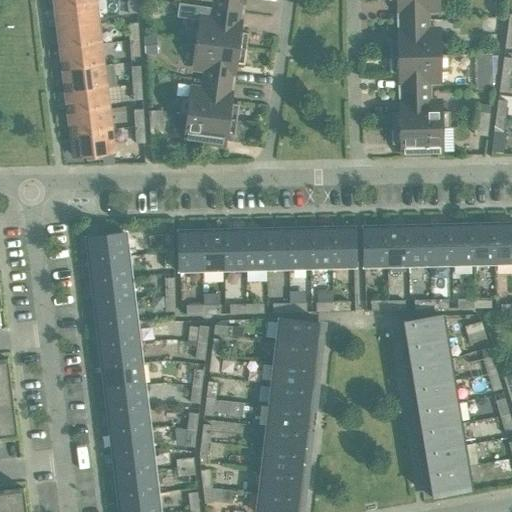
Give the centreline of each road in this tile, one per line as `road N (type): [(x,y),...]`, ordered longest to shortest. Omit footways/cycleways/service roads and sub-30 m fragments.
road 1 (residential): [(67,511),(27,181)]
road 2 (residential): [(27,181),(260,178)]
road 3 (residential): [(260,178),(284,0)]
road 4 (residential): [(355,0),(357,174)]
road 5 (residential): [(357,174),(511,167)]
